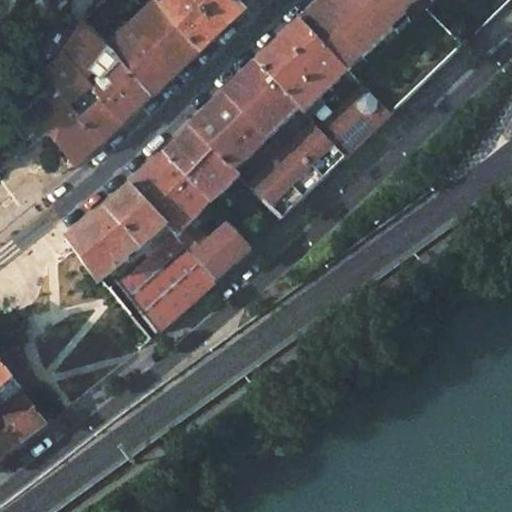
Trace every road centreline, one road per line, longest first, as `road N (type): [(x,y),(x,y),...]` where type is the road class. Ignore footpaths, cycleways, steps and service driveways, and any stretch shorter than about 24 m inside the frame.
road 1 (secondary): [(0,495),(260,285),(511,48)]
road 2 (trunk): [(26,511),(511,155)]
road 3 (secondary): [(283,0),(94,181),(0,257)]
